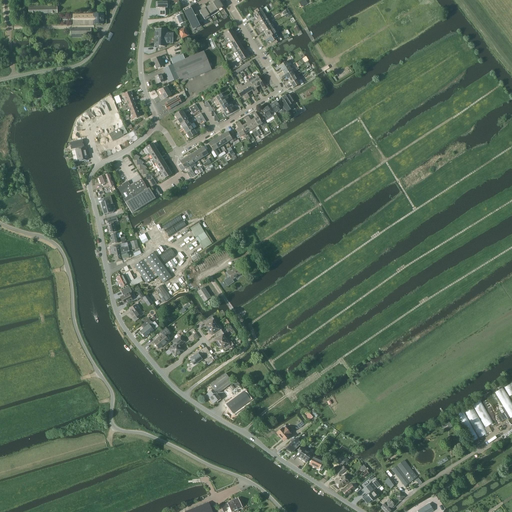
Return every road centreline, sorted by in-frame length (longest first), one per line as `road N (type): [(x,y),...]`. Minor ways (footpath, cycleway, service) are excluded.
road 1 (unclassified): [(285,511),(240,478),(115,428),(112,394),(76,328),(63,255),(45,238),(0,223)]
road 2 (unclassified): [(162,374),(114,307),(88,181),(154,124)]
road 3 (residential): [(178,152),(280,89),(230,0)]
road 4 (unclassified): [(360,511),(184,395)]
road 5 (residential): [(184,395),(247,346),(245,329),(209,274)]
road 6 (unclassified): [(0,80),(81,62),(119,0)]
road 7 (unclassified): [(154,124),(139,59),(149,0)]
